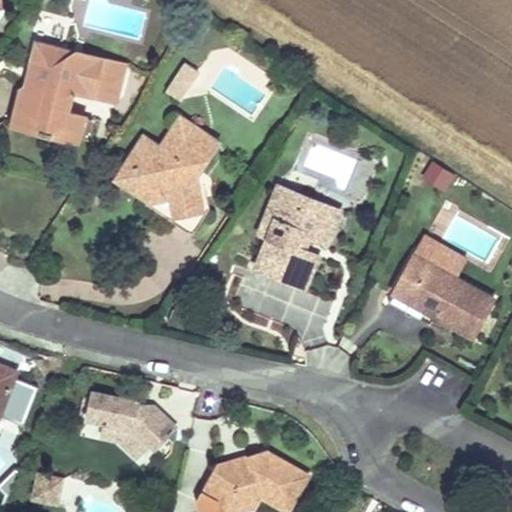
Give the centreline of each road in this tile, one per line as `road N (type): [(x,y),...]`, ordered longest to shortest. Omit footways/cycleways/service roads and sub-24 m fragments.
road 1 (residential): [(0,308),(278,382),(327,398),(364,425)]
road 2 (residential): [(511,463),(433,422),(386,413)]
road 3 (residential): [(364,425),(369,472),(433,511)]
